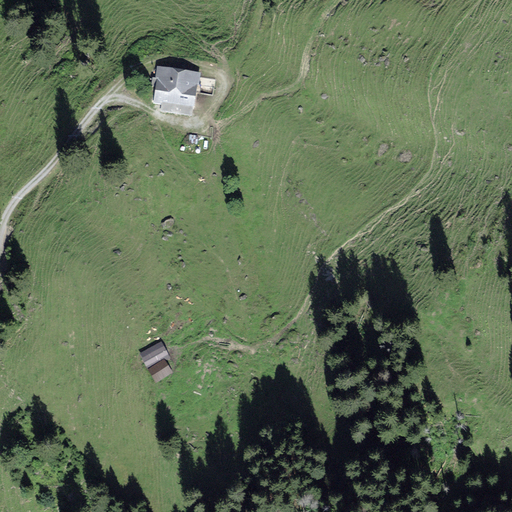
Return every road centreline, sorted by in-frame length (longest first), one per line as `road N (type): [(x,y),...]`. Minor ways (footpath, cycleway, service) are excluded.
road 1 (track): [(114,91),(26,194),(0,253)]
road 2 (track): [(226,72),(162,60),(114,91)]
